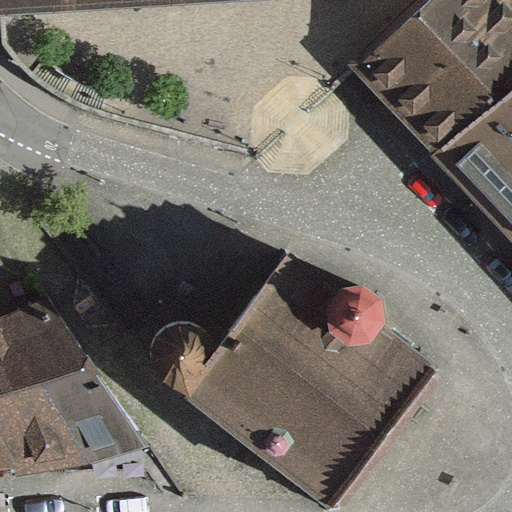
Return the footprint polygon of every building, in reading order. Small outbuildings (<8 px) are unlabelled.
[(0,0),(0,24),(377,7),(376,0),(0,0)] [(511,118),(511,0),(436,0),(361,65),(454,166),(511,118)] [(511,118),(454,166),(511,228),(511,118)] [(0,275),(11,270),(0,248),(0,275)] [(364,309),(304,264),(237,355),(221,344),(204,339),(188,342),(178,356),(179,373),(188,385),(204,399),(353,507),(452,373),(398,333),(399,313),(382,301),(364,309)] [(32,328),(95,464),(151,452),(65,316),(32,328)] [(0,337),(0,353),(33,473),(95,464),(32,328),(0,337)] [(0,477),(33,473),(0,353),(0,477)]
